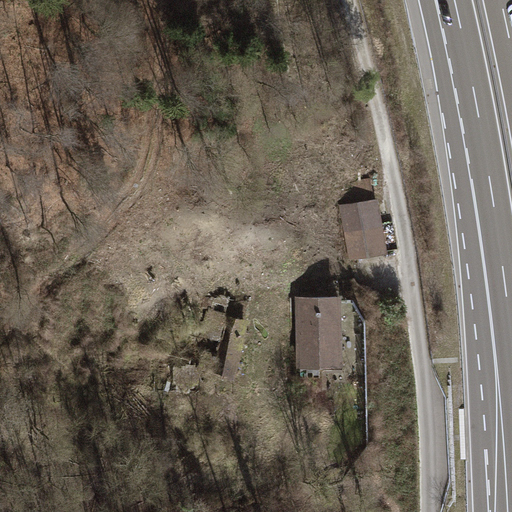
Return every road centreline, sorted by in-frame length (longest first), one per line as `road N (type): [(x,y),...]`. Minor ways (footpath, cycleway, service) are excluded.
road 1 (motorway): [(446,0),(486,207),(511,434)]
road 2 (track): [(429,511),(410,270),(375,97)]
